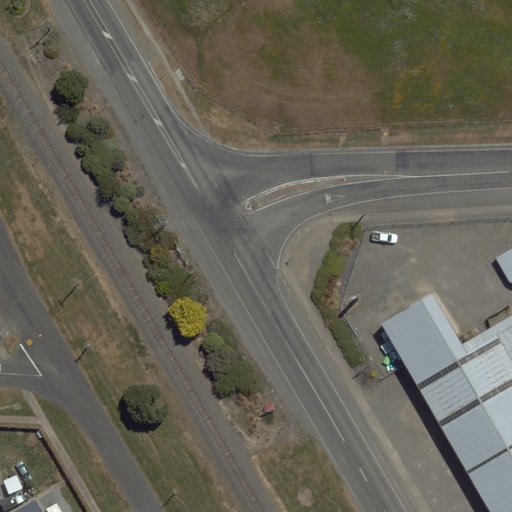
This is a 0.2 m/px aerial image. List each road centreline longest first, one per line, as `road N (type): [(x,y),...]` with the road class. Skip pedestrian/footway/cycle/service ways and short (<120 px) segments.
road 1 (secondary): [(217,224),(384,511)]
road 2 (tertiary): [(217,224),(279,194),(333,182),(511,170)]
road 3 (secondary): [(85,0),(217,224)]
road 4 (residential): [(61,373),(144,511)]
road 5 (residential): [(0,268),(61,373)]
